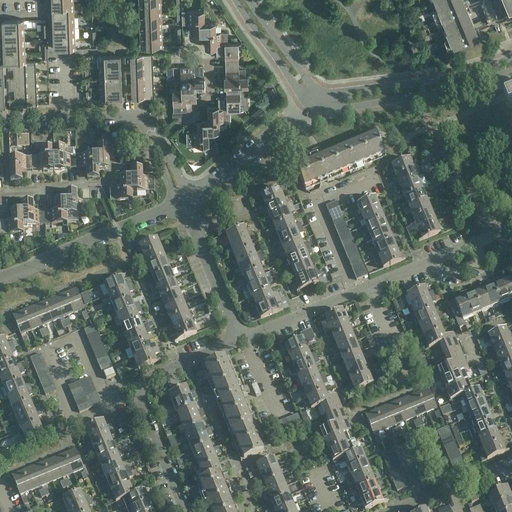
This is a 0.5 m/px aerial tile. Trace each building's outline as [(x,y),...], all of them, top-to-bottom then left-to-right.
[(430,0),(450,48),(468,40),(463,26),(465,26),(460,15),(458,16),(457,13),(451,0),(430,0)] [(159,3),(139,4),(140,15),(160,14),(159,3)] [(72,7),(52,7),(53,18),(73,17),(72,7)] [(204,10),(182,11),(182,24),(193,24),(193,34),(205,33),(204,23),(205,23),(204,10)] [(160,14),(140,15),(140,26),(160,25),(160,14)] [(73,17),(53,18),(53,29),(73,28),(73,17)] [(23,20),(2,21),(3,31),(23,30),(23,20)] [(205,37),(204,37),(205,46),(216,46),(216,44),(227,43),(227,32),(216,32),(216,22),(205,23),(204,23),(205,33),(205,37)] [(160,25),(140,26),(141,36),(161,35),(160,25)] [(73,28),(53,29),(53,39),(74,39),(73,28)] [(23,30),(3,31),(3,42),(23,41),(23,30)] [(161,35),(141,36),(141,47),(161,46),(161,35)] [(74,39),(53,39),(54,50),(74,49),(74,39)] [(23,41),(3,42),(4,52),(24,52),(23,41)] [(216,44),(216,46),(216,55),(225,55),(225,65),(239,65),(238,43),(227,43),(216,44)] [(24,52),(4,52),(4,64),(6,63),(24,62),(24,52)] [(152,65),(151,54),(123,55),(123,61),(131,61),(131,66),(152,65)] [(120,56),(100,56),(101,68),(121,67),(120,56)] [(6,63),(7,69),(14,68),(14,74),(35,73),(34,62),(24,62),(6,63)] [(152,65),(131,66),(131,71),(124,72),(124,77),(152,76),(152,65)] [(226,76),(224,76),(224,88),(226,88),(226,87),(239,87),(244,87),(248,87),(248,86),(248,75),(246,75),(246,68),(239,68),(239,65),(225,65),(226,76)] [(194,66),(180,67),(181,89),(196,88),(196,89),(204,89),(204,77),(194,77),(194,66)] [(121,67),(101,68),(101,78),(121,77),(121,67)] [(7,79),(7,84),(35,83),(35,73),(14,74),(14,79),(7,79)] [(152,76),(124,77),(124,82),(131,82),(132,87),(152,87),(152,76)] [(121,77),(101,78),(101,89),(122,88),(121,77)] [(35,83),(7,84),(7,90),(15,89),(15,95),(36,94),(35,83)] [(125,99),(153,98),(152,87),(132,87),(132,93),(125,93),(125,99)] [(226,98),(218,99),(218,108),(219,110),(230,109),(230,110),(240,109),(240,97),(244,97),(244,87),(239,87),(226,87),(226,88),(226,98)] [(122,88),(101,89),(102,100),(120,99),(122,99),(122,88)] [(181,89),(172,89),(173,112),(182,111),(187,111),(186,100),(196,100),(196,89),(196,88),(181,89)] [(36,94),(15,95),(15,100),(8,100),(8,106),(36,105),(36,94)] [(207,108),(208,121),(208,131),(209,132),(220,131),(219,121),(230,121),(230,110),(230,109),(219,110),(218,108),(207,108)] [(197,122),(197,125),(197,132),(186,132),(187,146),(209,145),(209,132),(208,131),(208,121),(197,122)] [(295,166),(295,167),(306,191),(305,188),(320,182),(326,180),(327,183),(328,182),(334,179),(334,180),(335,179),(334,176),(385,155),(375,132),(374,133),(368,136),(368,135),(325,153),(324,154),(320,156),(317,150),(312,152),(314,158),(295,166)] [(214,144),(209,147),(214,154),(215,154),(219,150),(214,144)] [(97,146),(97,155),(98,155),(98,170),(99,170),(110,169),(109,159),(120,159),(120,145),(97,146)] [(65,147),(54,148),(54,171),(66,171),(66,169),(76,169),(76,156),(65,156),(65,147)] [(42,157),(32,157),(33,171),(43,170),(43,172),(54,171),(54,148),(42,148),(42,157)] [(97,155),(76,156),(76,169),(87,169),(87,179),(99,178),(99,170),(98,170),(98,155),(97,155)] [(32,157),(10,158),(10,182),(22,181),(22,171),(33,171),(32,157)] [(414,170),(410,159),(386,169),(388,174),(394,171),(396,177),(414,170)] [(131,169),(131,178),(132,178),(132,192),(154,192),(154,178),(143,178),(142,169),(131,169)] [(414,170),(396,177),(398,183),(393,185),(395,190),(418,180),(414,170)] [(120,188),(110,188),(110,189),(110,195),(110,202),(133,201),(132,192),(132,178),(131,178),(120,178),(120,188)] [(418,180),(395,190),(397,195),(402,192),(405,198),(423,191),(418,180)] [(284,186),(261,196),(266,206),(283,199),(281,193),(286,191),(284,186)] [(402,206),(404,211),(427,201),(423,191),(405,198),(407,204),(402,206)] [(77,192),(66,192),(66,201),(67,216),(89,215),(89,202),(78,202),(77,192)] [(354,214),(356,218),(379,209),(375,198),(357,205),(359,211),(354,214)] [(283,199),(266,206),(270,217),(293,207),(291,203),(286,205),(283,199)] [(55,211),(45,212),(45,225),(68,224),(67,216),(66,201),(55,201),(55,211)] [(427,201),(404,211),(405,216),(411,213),(413,219),(431,212),(427,201)] [(34,202),(22,202),(22,205),(22,211),(23,211),(23,226),(24,226),(45,225),(45,212),(34,212),(34,202)] [(337,202),(326,206),(328,212),(339,208),(337,202)] [(293,207),(270,217),(274,227),(292,220),(290,214),(295,212),(293,207)] [(339,208),(328,212),(330,218),(341,213),(339,208)] [(379,209),(356,218),(358,223),(363,221),(366,227),(384,219),(379,209)] [(12,221),(1,222),(2,235),(24,235),(24,226),(23,226),(23,211),(22,211),(11,211),(12,221)] [(416,225),(406,229),(408,234),(412,232),(436,222),(431,212),(413,219),(416,225)] [(343,218),(341,213),(330,218),(332,223),(343,218)] [(343,218),(332,223),(335,228),(346,224),(343,218)] [(363,235),(365,239),(388,230),(384,219),(366,227),(368,232),(363,235)] [(292,220),(274,227),(279,238),(302,229),(300,224),(295,226),(292,220)] [(412,232),(408,234),(410,239),(420,235),(422,241),(440,233),(436,222),(412,232)] [(346,224),(335,228),(337,233),(348,229),(346,224)] [(244,227),(226,235),(230,246),(254,236),(252,231),(246,233),(244,227)] [(302,229),(279,238),(283,249),(301,241),(299,235),(304,233),(302,229)] [(348,229),(337,233),(339,239),(350,234),(348,229)] [(388,230),(365,239),(367,244),(372,242),(374,248),(392,240),(388,230)] [(350,234),(339,239),(341,244),(352,239),(350,234)] [(254,236),(230,246),(235,256),(253,249),(250,243),(256,241),(254,236)] [(157,239),(134,248),(136,253),(141,251),(144,257),(162,249),(157,239)] [(352,239),(341,244),(343,249),(354,245),(352,239)] [(371,256),(373,260),(397,251),(392,240),(374,248),(377,253),(371,256)] [(301,241),(283,249),(287,259),(311,249),(309,245),(303,247),(301,241)] [(354,245),(343,249),(346,255),(357,250),(354,245)] [(140,265),(142,270),(166,260),(162,249),(144,257),(146,263),(140,265)] [(253,249),(235,256),(239,267),(263,257),(260,252),(255,255),(253,249)] [(313,254),(311,249),(287,259),(292,270),(310,262),(307,256),(313,254)] [(357,250),(346,255),(348,260),(359,255),(357,250)] [(397,251),(373,260),(375,265),(381,263),(383,269),(401,262),(397,251)] [(359,255),(348,260),(350,265),(361,260),(359,255)] [(263,257),(239,267),(243,277),(261,270),(259,264),(264,262),(263,257)] [(166,260),(142,270),(144,274),(150,272),(152,278),(170,270),(166,260)] [(361,260),(350,265),(352,270),(363,266),(361,260)] [(310,262),(292,270),(296,280),(319,271),(317,266),(312,268),(310,262)] [(363,266),(352,270),(354,276),(365,271),(363,266)] [(149,286),(151,291),(175,281),(170,270),(152,278),(155,284),(149,286)] [(261,270),(243,277),(248,288),(271,278),(269,273),(264,276),(261,270)] [(319,271),(296,280),(301,291),(319,283),(316,277),(321,275),(319,271)] [(365,271),(354,276),(356,280),(367,276),(365,271)] [(271,278),(248,288),(252,298),(270,291),(268,285),(278,281),(276,276),(271,278)] [(504,276),(500,277),(510,301),(511,299),(511,278),(506,281),(504,276)] [(499,284),(494,286),(501,304),(510,301),(500,277),(497,279),(499,284)] [(104,285),(108,296),(132,286),(130,282),(124,284),(122,278),(104,285)] [(175,281),(151,291),(153,295),(159,293),(161,299),(179,291),(175,281)] [(485,283),(482,285),(492,308),(501,304),(494,286),(487,289),(485,283)] [(480,292),(475,294),(483,312),(492,308),(482,285),(478,286),(480,292)] [(132,286),(108,296),(113,307),(131,299),(128,293),(134,291),(132,286)] [(407,296),(411,306),(434,297),(433,292),(427,294),(424,288),(407,296)] [(76,289),(66,294),(74,313),(84,309),(76,289)] [(158,307),(160,312),(183,302),(179,291),(161,299),(163,305),(158,307)] [(270,291),(252,298),(256,309),(284,298),(282,292),(272,296),(270,291)] [(466,291),(463,293),(472,316),(483,312),(475,294),(468,297),(466,291)] [(461,300),(455,302),(463,320),(472,316),(463,293),(459,294),(461,300)] [(66,294),(55,298),(63,318),(74,313),(66,294)] [(434,297),(411,306),(415,317),(433,309),(431,304),(436,301),(434,297)] [(55,298),(44,302),(52,322),(63,318),(55,298)] [(284,298),(256,309),(261,320),(279,312),(276,306),(286,302),(284,298)] [(131,299),(113,307),(117,317),(141,307),(139,303),(133,305),(131,299)] [(44,302),(34,307),(42,327),(52,322),(44,302)] [(183,302),(160,312),(162,316),(167,314),(170,320),(188,313),(183,302)] [(455,302),(449,305),(459,328),(465,325),(463,320),(455,302)] [(34,307),(23,311),(31,331),(42,327),(34,307)] [(141,307),(117,317),(121,328),(139,320),(137,314),(142,312),(141,307)] [(433,309),(415,317),(420,327),(443,318),(441,313),(436,315),(433,309)] [(321,325),(323,331),(347,321),(342,310),(324,317),(327,323),(321,325)] [(23,311),(13,315),(12,316),(21,335),(31,331),(23,311)] [(248,312),(242,315),(244,320),(246,322),(248,324),(251,324),(253,323),(252,321),(248,319),(250,318),(248,312)] [(167,328),(169,333),(192,323),(188,313),(170,320),(172,326),(167,328)] [(96,314),(90,316),(92,322),(98,320),(96,314)] [(443,318),(420,327),(424,338),(442,331),(440,325),(445,322),(443,318)] [(139,320),(121,328),(126,338),(149,329),(147,324),(142,326),(139,320)] [(347,321),(323,331),(325,335),(331,333),(333,339),(351,331),(347,321)] [(192,323),(169,333),(170,338),(176,335),(179,341),(196,334),(192,323)] [(84,330),(86,336),(97,331),(95,326),(84,330)] [(506,328),(482,338),(484,343),(490,341),(492,347),(510,339),(506,328)] [(149,329),(126,338),(130,349),(148,341),(146,335),(151,333),(149,329)] [(300,334),(302,339),(285,346),(289,357),(307,349),(305,344),(315,339),(311,330),(300,334)] [(97,331),(86,336),(88,341),(99,337),(97,331)] [(330,347),(332,352),(355,342),(351,331),(333,339),(336,344),(330,347)] [(442,331),(424,338),(429,349),(439,344),(455,337),(454,333),(445,337),(442,331)] [(403,334),(398,336),(402,347),(408,345),(403,334)] [(398,336),(392,339),(397,349),(402,347),(398,336)] [(99,337),(88,341),(91,346),(102,342),(99,337)] [(439,344),(444,355),(460,348),(455,337),(439,344)] [(6,338),(0,340),(0,352),(14,347),(12,342),(8,344),(6,338)] [(392,339),(387,341),(392,352),(397,349),(392,339)] [(489,355),(491,360),(511,351),(511,343),(510,339),(492,347),(495,352),(489,355)] [(148,341),(130,349),(134,359),(158,350),(156,344),(150,347),(148,341)] [(387,341),(382,343),(386,354),(392,352),(387,341)] [(102,342),(91,346),(93,352),(104,347),(102,342)] [(355,342),(332,352),(334,356),(339,354),(342,360),(360,352),(355,342)] [(382,343),(376,345),(381,356),(386,354),(382,343)] [(14,347),(0,352),(0,365),(15,359),(12,354),(16,352),(14,347)] [(104,347),(93,352),(95,357),(106,352),(104,347)] [(460,348),(444,355),(448,365),(464,359),(460,348)] [(307,349),(289,357),(293,367),(317,358),(315,353),(309,355),(307,349)] [(158,350),(134,359),(139,370),(157,363),(154,357),(160,354),(158,350)] [(511,351),(491,360),(493,364),(499,362),(501,368),(511,363),(511,351)] [(106,352),(95,357),(97,362),(108,358),(106,352)] [(339,368),(341,373),(364,363),(360,352),(342,360),(344,366),(339,368)] [(30,359),(32,364),(43,360),(41,354),(30,359)] [(228,356),(202,367),(202,369),(205,367),(217,396),(219,402),(217,403),(217,404),(220,410),(220,411),(223,410),(244,460),(267,451),(265,447),(246,401),(244,396),(249,393),(247,388),(242,390),(228,356)] [(108,358),(97,362),(99,367),(110,363),(108,358)] [(317,358),(293,367),(298,378),(316,370),(313,365),(319,362),(317,358)] [(0,365),(0,377),(23,368),(28,366),(26,361),(17,365),(15,359),(0,365)] [(43,360),(32,364),(35,369),(46,365),(43,360)] [(110,363),(99,367),(102,373),(112,368),(110,363)] [(364,363),(341,373),(343,377),(348,375),(351,381),(368,373),(364,363)] [(498,376),(500,381),(511,375),(511,363),(501,368),(503,374),(498,376)] [(482,364),(477,366),(481,376),(486,374),(482,364)] [(46,365),(35,369),(37,375),(48,370),(46,365)] [(447,374),(449,377),(463,371),(462,367),(447,374)] [(23,368),(0,377),(0,379),(4,388),(23,380),(21,375),(25,373),(23,368)] [(113,369),(103,372),(106,379),(115,376),(113,369)] [(48,370),(37,375),(39,380),(50,375),(48,370)] [(316,370),(298,378),(302,388),(326,379),(324,374),(318,376),(316,370)] [(449,377),(442,380),(446,391),(468,382),(463,371),(449,377)] [(368,373),(351,381),(353,387),(347,389),(349,394),(373,384),(368,373)] [(50,375),(39,380),(41,385),(52,381),(50,375)] [(511,375),(500,381),(502,385),(507,383),(510,389),(511,387),(511,375)] [(90,378),(79,382),(81,388),(92,383),(90,378)] [(326,379),(302,388),(307,399),(325,392),(322,386),(328,383),(326,379)] [(4,388),(0,389),(0,394),(3,401),(8,399),(32,389),(30,385),(26,386),(23,380),(4,388)] [(52,381),(41,385),(43,390),(54,386),(52,381)] [(68,387),(71,392),(81,388),(79,382),(68,387)] [(468,382),(446,391),(450,401),(472,392),(468,382)] [(92,383),(81,388),(83,393),(94,388),(92,383)] [(256,384),(251,386),(256,397),(261,395),(256,384)] [(54,386),(43,390),(46,396),(56,391),(54,386)] [(186,387),(168,394),(173,404),(196,394),(194,391),(189,393),(186,387)] [(81,388),(71,392),(73,397),(83,393),(81,388)] [(94,388),(83,393),(86,398),(96,394),(94,388)] [(32,389),(8,399),(12,410),(32,401),(30,396),(34,394),(32,389)] [(429,389),(418,393),(426,413),(437,408),(429,389)] [(472,392),(450,401),(452,406),(463,401),(465,407),(483,400),(479,389),(472,392)] [(327,398),(325,392),(307,399),(311,410),(322,405),(338,398),(336,394),(327,398)] [(83,393),(73,397),(75,402),(86,398),(83,393)] [(418,393),(407,397),(416,417),(426,413),(418,393)] [(96,394),(86,398),(88,403),(99,399),(96,394)] [(196,394),(173,404),(177,414),(194,406),(192,400),(197,398),(196,394)] [(407,397),(397,402),(405,422),(416,417),(407,397)] [(86,398),(75,402),(77,408),(88,403),(86,398)] [(322,405),(326,416),(342,409),(338,398),(322,405)] [(99,399),(88,403),(90,409),(101,404),(99,399)] [(462,415),(464,420),(488,411),(483,400),(465,407),(468,413),(462,415)] [(32,401),(12,410),(17,420),(40,410),(38,406),(34,407),(32,401)] [(397,402),(386,406),(394,426),(405,422),(397,402)] [(88,403),(77,408),(79,413),(90,409),(88,403)] [(194,406),(177,414),(180,423),(204,413),(202,410),(197,412),(194,406)] [(386,406),(376,411),(384,430),(394,426),(386,406)] [(342,409),(326,416),(330,426),(346,420),(346,421),(347,420),(342,409)] [(40,410),(17,420),(21,431),(41,422),(38,417),(42,415),(40,410)] [(365,415),(373,435),(384,430),(376,411),(365,415)] [(488,411),(464,420),(466,425),(472,423),(474,428),(492,421),(488,411)] [(204,413),(180,423),(184,432),(202,425),(200,419),(205,417),(204,413)] [(297,415),(292,417),(297,428),(302,426),(297,415)] [(292,417),(287,419),(291,430),(297,428),(292,417)] [(287,419),(282,421),(286,432),(291,430),(287,419)] [(85,428),(90,439),(113,429),(111,425),(106,427),(103,421),(85,428)] [(276,424),(281,434),(286,432),(282,421),(276,424)] [(471,436),(473,441),(496,432),(492,421),(474,428),(477,434),(471,436)] [(21,439),(14,442),(15,445),(22,443),(25,441),(49,432),(47,427),(43,428),(41,423),(21,431),(18,432),(21,439)] [(202,425),(184,432),(188,442),(211,432),(210,428),(204,431),(202,425)] [(448,427),(437,432),(439,437),(450,432),(448,427)] [(331,438),(324,441),(328,452),(350,443),(344,428),(329,434),(331,438)] [(113,429),(90,439),(94,450),(112,442),(110,437),(115,434),(113,429)] [(211,432),(188,442),(192,451),(210,444),(207,438),(213,436),(211,432)] [(450,432),(439,437),(441,442),(452,438),(450,432)] [(496,432),(473,441),(475,446),(480,444),(483,449),(501,442),(496,432)] [(459,435),(455,437),(459,446),(463,444),(459,435)] [(168,439),(171,449),(172,449),(177,446),(173,437),(168,439)] [(452,438),(441,442),(444,448),(454,443),(452,438)] [(350,443),(328,452),(333,462),(335,466),(340,464),(338,460),(355,453),(354,453),(359,451),(355,441),(350,443)] [(112,442),(94,450),(98,460),(122,450),(127,448),(125,444),(114,448),(112,442)] [(480,458),(482,463),(505,453),(501,442),(483,449),(485,455),(480,458)] [(454,443),(444,448),(446,453),(457,448),(454,443)] [(210,444),(192,451),(196,461),(219,451),(218,447),(212,450),(210,444)] [(457,448),(446,453),(448,458),(459,454),(457,448)] [(76,450),(65,454),(73,474),(84,469),(76,450)] [(122,450),(98,460),(103,471),(121,463),(118,458),(124,455),(122,450)] [(338,460),(340,464),(345,462),(348,468),(366,461),(361,450),(359,451),(354,453),(355,453),(338,460)] [(381,455),(384,460),(394,455),(392,450),(381,455)] [(219,451),(196,461),(200,470),(218,463),(215,457),(221,455),(219,451)] [(65,454),(54,458),(62,478),(73,474),(65,454)] [(459,454),(448,458),(450,463),(461,459),(459,454)] [(394,455),(384,460),(386,465),(397,461),(394,455)] [(54,458),(44,463),(52,482),(62,478),(54,458)] [(251,479),(255,477),(278,468),(274,458),(256,465),(259,471),(249,475),(251,479)] [(461,459),(450,463),(452,469),(463,464),(461,459)] [(345,476),(347,481),(370,471),(366,461),(348,468),(350,473),(345,476)] [(397,461),(386,465),(388,470),(399,466),(397,461)] [(44,463),(33,467),(41,487),(52,482),(44,463)] [(121,463),(103,471),(107,481),(131,472),(129,467),(123,469),(121,463)] [(200,470),(204,479),(204,480),(219,474),(227,470),(226,466),(220,468),(218,463),(200,470)] [(463,464),(452,469),(454,474),(465,469),(463,464)] [(399,466),(388,470),(390,476),(401,471),(399,466)] [(33,467),(22,472),(31,491),(41,487),(33,467)] [(278,468),(255,477),(256,481),(262,479),(264,485),(282,477),(278,468)] [(196,483),(196,484),(205,504),(207,511),(237,511),(234,502),(234,501),(233,501),(232,497),(237,495),(235,489),(230,491),(228,486),(223,475),(228,472),(227,470),(219,474),(204,480),(204,479),(196,483)] [(370,471),(347,481),(348,485),(354,483),(357,489),(375,482),(370,471)] [(401,471),(390,476),(392,481),(403,477),(401,471)] [(31,491),(22,472),(12,476),(20,496),(31,491)] [(131,472),(107,481),(111,492),(129,484),(127,479),(133,476),(131,472)] [(261,493),(263,496),(286,487),(282,477),(264,485),(267,490),(261,493)] [(403,477),(392,481),(395,486),(405,482),(403,477)] [(353,497),(356,502),(379,492),(375,482),(357,489),(359,494),(353,497)] [(405,482),(395,486),(397,492),(408,487),(405,482)] [(129,484),(111,492),(116,503),(123,500),(139,493),(137,488),(132,490),(129,484)] [(123,500),(127,510),(149,501),(142,486),(137,488),(139,493),(123,500)] [(286,487),(263,496),(264,500),(270,498),(272,503),(290,496),(286,487)] [(489,496),(494,507),(511,500),(511,499),(511,494),(510,495),(507,487),(495,492),(496,493),(489,496)] [(467,494),(471,503),(478,500),(474,491),(467,494)] [(80,492),(63,499),(67,510),(91,501),(89,496),(83,498),(80,492)] [(379,492),(356,502),(358,507),(363,504),(365,511),(383,503),(384,503),(388,501),(386,498),(382,499),(379,492)] [(274,509),(267,511),(277,511),(294,505),(290,496),(272,503),(274,509)] [(511,499),(511,500),(494,507),(495,511),(509,511),(511,511),(511,499)] [(91,501),(67,510),(67,511),(88,511),(87,508),(93,505),(91,501)] [(127,510),(127,511),(153,511),(149,501),(127,510)]
